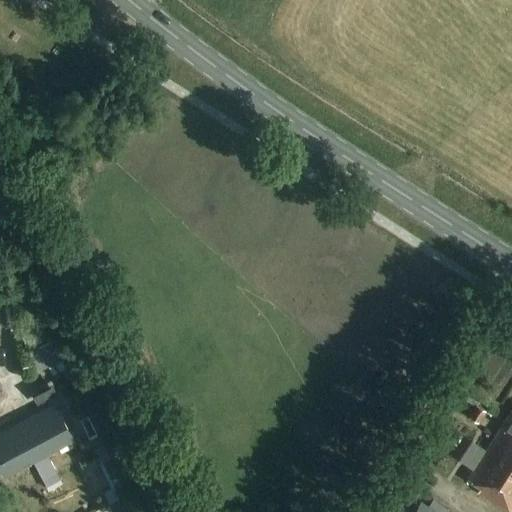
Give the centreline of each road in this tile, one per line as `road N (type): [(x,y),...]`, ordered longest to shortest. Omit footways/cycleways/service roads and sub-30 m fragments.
road 1 (primary): [(511,260),(225,74),(129,0)]
road 2 (track): [(1,176),(26,203),(176,511)]
